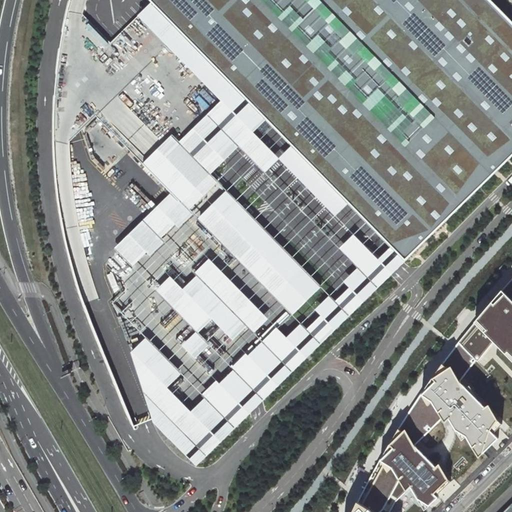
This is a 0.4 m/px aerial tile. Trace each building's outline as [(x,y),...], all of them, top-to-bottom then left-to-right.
[(392,275),(404,263),(148,0),(69,0),(64,19),(60,48),(55,80),(53,112),(53,145),(54,172),(57,202),(63,235),(70,262),(82,302),(133,427),(145,422),(152,419),(197,465),(250,414),(263,401),(374,293),(376,291),(392,275)] [(511,157),(511,22),(490,0),(148,0),(404,263),(408,260),(426,242),(433,235),(446,222),(479,190),(482,188),(494,176),(499,171),(507,162),(510,160),(511,157)] [(464,346),(484,370),(495,359),(501,352),(505,357),(511,363),(511,278),(511,280),(476,331),(464,346)] [(449,367),(469,388),(484,370),(464,346),(449,367)] [(449,367),(422,396),(443,425),(484,463),(511,436),(511,427),(469,388),(449,367)] [(422,396),(399,430),(423,450),(443,425),(422,396)] [(383,464),(409,494),(431,511),(433,511),(459,487),(423,450),(399,430),(383,464)] [(393,511),(409,494),(383,464),(359,507),(368,511),(393,511)]
